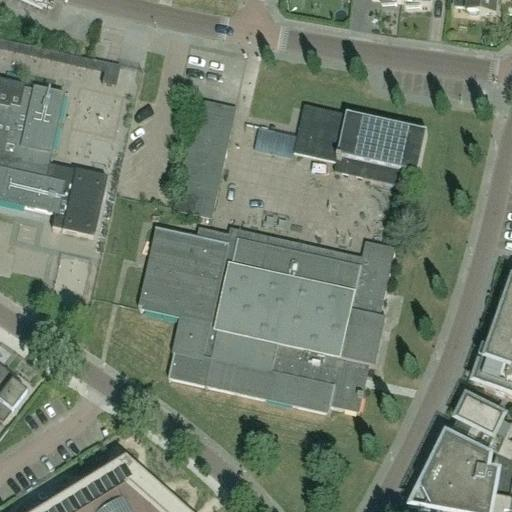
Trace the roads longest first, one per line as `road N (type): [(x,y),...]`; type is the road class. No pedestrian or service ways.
road 1 (residential): [(375,511),(452,358),(511,126)]
road 2 (residential): [(511,75),(245,30)]
road 3 (residential): [(256,511),(184,437),(103,380)]
road 4 (residential): [(245,30),(86,0)]
road 5 (residential): [(0,472),(103,380)]
road 6 (residential): [(103,380),(0,314)]
